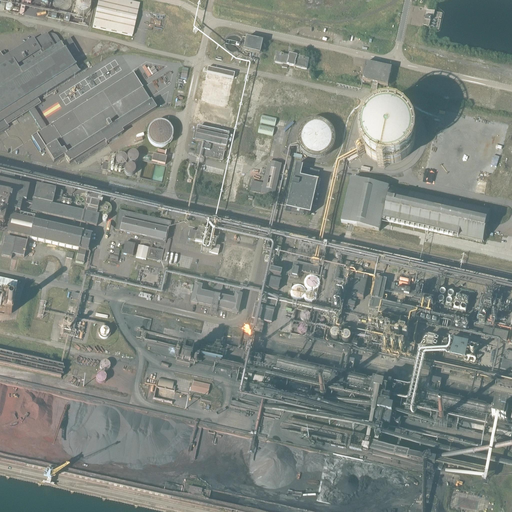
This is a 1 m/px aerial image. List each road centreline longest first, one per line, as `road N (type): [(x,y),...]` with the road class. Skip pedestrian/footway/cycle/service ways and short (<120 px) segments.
road 1 (unclassified): [(511,279),(0,164)]
road 2 (unknown): [(0,438),(286,499),(352,509),(415,502),(443,511)]
road 3 (unknown): [(189,122),(162,115),(62,174)]
road 4 (unknown): [(465,192),(433,185),(446,132),(459,137),(463,170)]
